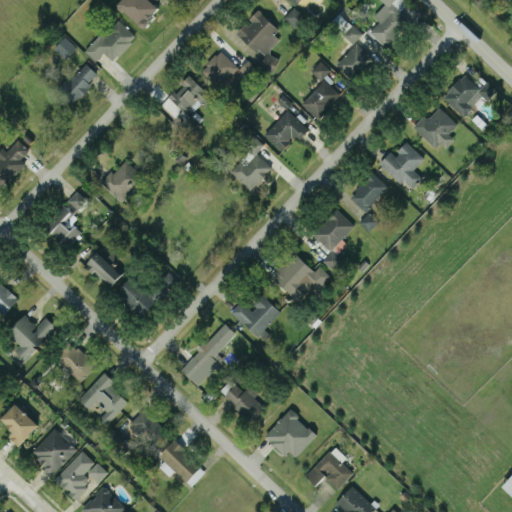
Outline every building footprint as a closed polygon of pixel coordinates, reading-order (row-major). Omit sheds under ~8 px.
[(141,25),(163,0),(122,0),(119,4),(141,25)] [(401,10),(407,4),(403,0),(381,0),(385,3),(373,15),(380,21),(370,31),(384,46),(411,21),(401,10)] [(295,26),(305,15),(294,6),(284,17),(295,26)] [(235,32),(255,51),(258,47),(265,55),(259,61),(270,71),(280,60),(269,50),(280,39),(274,33),(279,28),(258,8),(247,20),(235,32)] [(85,50),(96,60),(104,51),(113,60),(136,35),(116,17),(85,50)] [(344,36),(354,43),(362,32),(353,24),(344,36)] [(77,46),(65,35),(54,48),(65,58),(77,46)] [(335,64),(352,80),(373,58),(356,42),(335,64)] [(200,70),(217,86),(237,65),(220,49),(200,70)] [(248,77),(257,68),(248,59),(239,68),(248,77)] [(331,69),(321,59),(311,70),(321,79),(331,69)] [(91,84),(88,81),(97,72),(84,60),(59,88),(74,102),(91,84)] [(442,96),(463,116),(483,95),(488,99),(497,89),(487,80),(480,88),(464,73),(442,96)] [(206,105),(214,97),(190,74),(169,96),(185,112),(198,99),(206,105)] [(341,94),(324,78),(301,103),(318,118),(341,94)] [(454,138),(448,133),(457,123),(438,106),(428,118),(424,114),(414,125),(443,151),(454,138)] [(296,136),(298,139),(308,129),(288,109),(263,132),(280,151),(296,136)] [(256,151),(264,144),(254,134),(244,144),(250,150),(230,170),(250,189),(272,167),(256,151)] [(7,151),(4,148),(0,152),(0,185),(3,188),(25,163),(20,159),(29,149),(18,138),(7,151)] [(424,157),(406,141),(394,154),(390,151),(379,163),(401,183),(404,180),(412,187),(422,176),(414,169),(424,157)] [(121,201),(144,176),(124,158),(101,183),(121,201)] [(367,210),(387,184),(370,171),(350,198),(367,210)] [(78,208),(87,199),(77,189),(68,199),(78,208)] [(66,247),(82,233),(69,217),(77,210),(69,200),(44,222),(66,247)] [(331,250),(323,259),(333,269),(343,259),(337,253),(347,243),(342,238),(355,224),(337,208),(313,233),(331,250)] [(369,230),(378,220),(368,211),(359,221),(369,230)] [(315,270),(293,250),(270,275),(300,302),(327,272),(319,265),(315,270)] [(85,264),(109,286),(121,273),(98,251),(85,264)] [(113,289),(141,315),(155,299),(128,273),(113,289)] [(0,310),(3,314),(18,298),(0,280),(0,310)] [(258,334),(281,311),(264,294),(250,308),(242,300),(233,308),(258,334)] [(20,343),(14,350),(26,361),(57,326),(45,316),(37,325),(24,313),(7,332),(20,343)] [(180,368),(198,385),(223,358),(217,352),(236,332),(225,321),(180,368)] [(80,381),(97,364),(73,341),(56,358),(80,381)] [(128,401),(110,383),(113,380),(104,371),(78,398),(88,408),(96,400),(106,410),(99,418),(105,424),(128,401)] [(251,421),(265,406),(254,396),(258,391),(251,385),(244,391),(235,383),(223,395),(251,421)] [(38,423),(15,402),(1,418),(14,430),(9,436),(19,445),(38,423)] [(153,448),(168,432),(143,408),(128,424),(153,448)] [(296,456),(317,433),(289,408),(264,435),(285,454),(289,450),(296,456)] [(77,447),(54,427),(29,453),(52,474),(77,447)] [(125,437),(114,427),(106,436),(117,446),(125,437)] [(164,460),(159,465),(169,475),(174,470),(191,485),(206,469),(173,439),(159,455),(164,460)] [(342,461),(346,456),(334,445),(305,475),(316,485),(325,476),(337,488),(353,472),(342,461)] [(54,479),(75,498),(93,478),(97,482),(107,471),(96,460),(95,461),(82,449),(54,479)] [(511,474),(502,486),(511,495),(511,474)] [(371,511),(376,507),(352,484),(336,501),(347,511),(371,511)] [(120,511),(125,507),(104,485),(80,507),(85,511),(120,511)]
